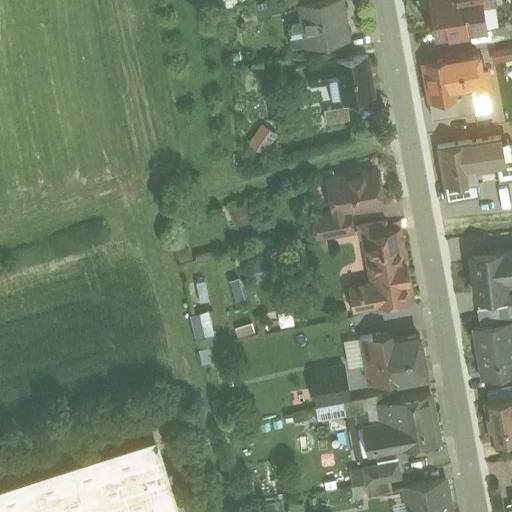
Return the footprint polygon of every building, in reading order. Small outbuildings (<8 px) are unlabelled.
[(292,0),(266,0),(268,9),(294,5),(292,0)] [(342,0),(310,0),(300,2),(307,43),(348,35),(342,0)] [(431,0),(437,33),(485,25),(481,1),(480,0),(431,0)] [(511,45),(493,49),(494,60),(511,56),(511,45)] [(479,51),(423,61),(432,115),(476,107),(472,87),(465,88),(464,81),(474,79),(475,87),(492,84),(488,62),(481,63),(479,51)] [(368,53),(307,64),(311,83),(329,80),(328,77),(339,76),(343,98),(374,93),(368,53)] [(348,104),(324,108),(326,122),(350,118),(348,104)] [(279,134),(263,122),(250,140),(266,152),(279,134)] [(470,138),(438,144),(444,181),(477,175),(473,153),(503,148),(501,133),(470,138)] [(363,170),(350,172),(350,174),(328,178),(335,210),(349,207),(382,201),(376,169),(363,172),(363,170)] [(248,201),(230,207),(236,224),(254,218),(248,201)] [(335,210),(314,214),(318,233),(353,226),(349,207),(335,210)] [(385,219),(359,224),(361,237),(364,236),(364,235),(388,231),(387,230),(385,219)] [(401,227),(387,230),(388,231),(364,235),(364,236),(372,280),(350,284),(354,306),(413,295),(410,278),(407,259),(407,258),(405,247),(404,247),(401,227)] [(189,243),(176,246),(179,258),(191,256),(189,243)] [(501,246),(471,250),(477,293),(506,289),(504,274),(511,272),(511,248),(502,250),(501,246)] [(250,278),(291,268),(287,248),(245,257),(250,278)] [(504,301),(478,304),(481,322),(508,318),(504,301)] [(214,330),(209,308),(192,312),(198,335),(214,330)] [(481,322),(473,324),(482,374),(511,368),(511,317),(508,318),(481,322)] [(419,333),(391,338),(389,329),(373,332),(373,333),(360,336),(368,380),(378,378),(378,379),(391,376),(396,375),(396,377),(427,371),(419,333)] [(344,364),(310,370),(316,403),(344,398),(342,385),(348,383),(344,364)] [(378,378),(368,380),(348,383),(342,385),(344,398),(375,392),(393,389),(391,376),(378,379),(378,378)] [(393,389),(375,392),(376,399),(397,396),(396,388),(393,389)] [(397,396),(376,399),(380,419),(362,422),(368,451),(439,438),(430,390),(397,396)] [(511,394),(484,399),(492,439),(511,435),(511,394)] [(362,395),(344,398),(347,411),(364,408),(362,395)] [(179,511),(157,439),(0,489),(0,511),(179,511)] [(378,461),(363,464),(366,480),(390,476),(401,474),(398,461),(379,465),(378,461)] [(390,476),(366,480),(369,493),(392,488),(390,476)] [(452,511),(446,476),(404,484),(409,511),(452,511)]
